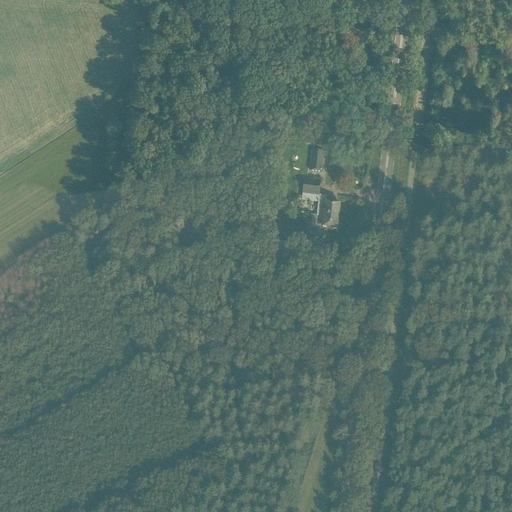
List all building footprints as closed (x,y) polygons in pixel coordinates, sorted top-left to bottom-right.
[(325,153),(312,152),(310,172),(323,173),(325,153)] [(304,181),(302,195),(319,197),(321,183),(311,182),(304,181)] [(319,197),(317,217),(339,219),(340,206),(326,205),(327,198),(319,197)] [(320,230),(337,232),(339,219),(317,217),(315,229),(307,228),(306,235),(319,237),(320,230)] [(300,255),(296,254),(297,245),(274,243),(273,251),(245,248),(244,256),(299,262),(300,255)]
